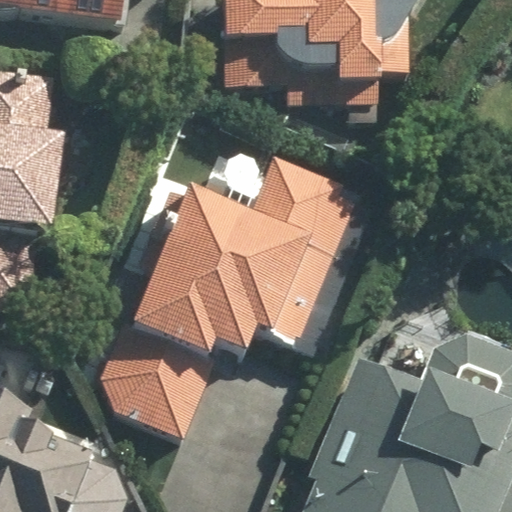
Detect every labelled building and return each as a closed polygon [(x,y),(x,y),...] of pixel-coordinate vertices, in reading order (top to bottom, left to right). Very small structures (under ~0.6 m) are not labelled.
[(0,0),(0,5),(138,23),(140,0),(0,0)] [(232,0),(233,91),(392,89),(391,0),(232,0)] [(58,86),(0,78),(0,311),(37,317),(49,231),(66,233),(78,143),(51,140),(58,86)] [(281,166),(260,219),(204,198),(200,208),(176,199),(99,397),(198,435),(230,351),(263,364),(275,334),(304,345),(361,196),(281,166)] [(443,355),(427,387),(369,361),(316,480),(328,486),(316,511),(511,511),(511,351),(480,337),(443,355)] [(0,511),(132,511),(142,489),(104,473),(110,460),(40,431),(45,419),(0,400),(0,511)]
